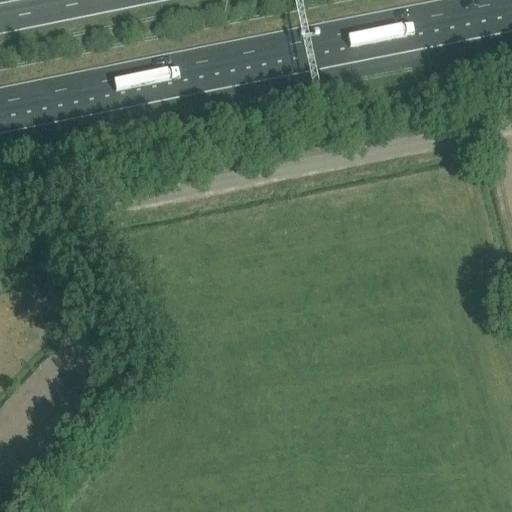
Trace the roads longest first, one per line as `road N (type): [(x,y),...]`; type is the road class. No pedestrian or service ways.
road 1 (unclassified): [(0,226),(511,123)]
road 2 (motorway): [(0,100),(511,1)]
